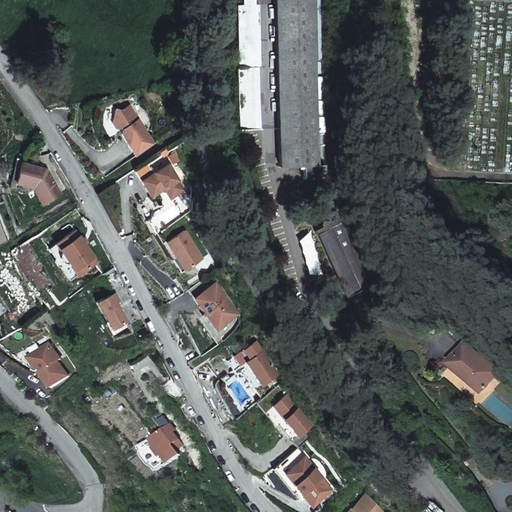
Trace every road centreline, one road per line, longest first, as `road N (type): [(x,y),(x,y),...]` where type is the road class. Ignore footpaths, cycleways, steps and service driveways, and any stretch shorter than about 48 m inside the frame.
road 1 (unknown): [(443,510),(329,344),(272,239),(257,139),(251,0)]
road 2 (residential): [(0,59),(65,154),(230,463),(268,511)]
road 3 (residential): [(95,493),(68,451),(0,383)]
